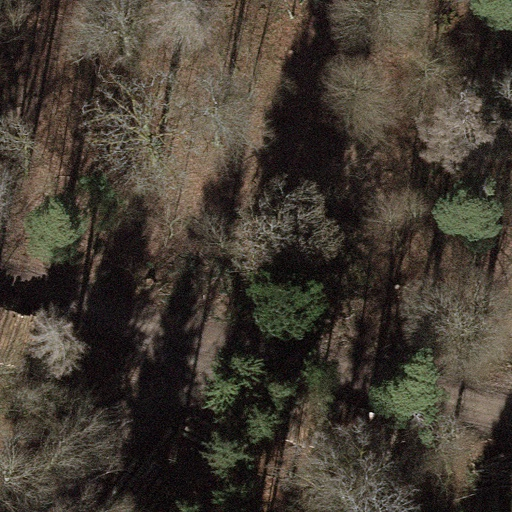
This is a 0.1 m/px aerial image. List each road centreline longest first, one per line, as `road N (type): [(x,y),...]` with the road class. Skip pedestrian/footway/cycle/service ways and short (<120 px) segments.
road 1 (track): [(0,277),(511,410)]
road 2 (track): [(225,335),(67,478),(44,511)]
